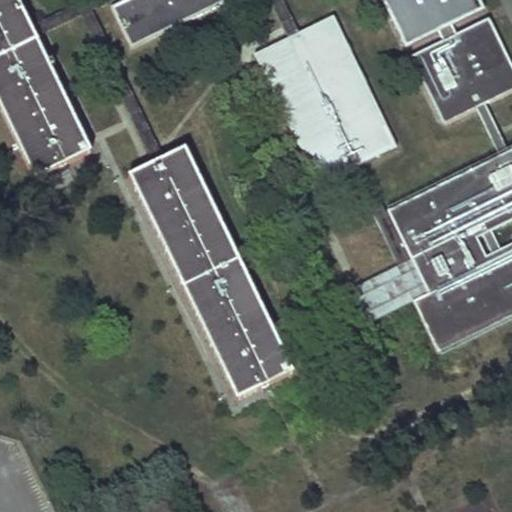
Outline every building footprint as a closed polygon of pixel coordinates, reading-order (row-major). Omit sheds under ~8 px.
[(15,0),(0,0),(0,112),(34,182),(91,153),(15,0)] [(126,0),(111,8),(131,50),(236,0),(126,0)] [(478,0),(382,0),(405,47),(440,30),(452,24),(482,9),(478,0)] [(332,20),(255,57),(317,185),(395,147),(332,20)] [(446,42),(415,57),(447,125),(478,110),(489,104),(511,92),(511,63),(490,21),(460,35),(446,42)] [(452,24),(440,30),(446,42),(460,35),(452,24)] [(511,151),(489,104),(478,110),(502,159),(511,154),(511,151)] [(186,149),(129,176),(237,401),(293,374),(186,149)] [(418,304),(439,351),(511,316),(511,154),(502,159),(391,213),(431,297),(418,304)] [(0,478),(0,507),(2,511),(25,511),(36,508),(19,470),(0,478)]
